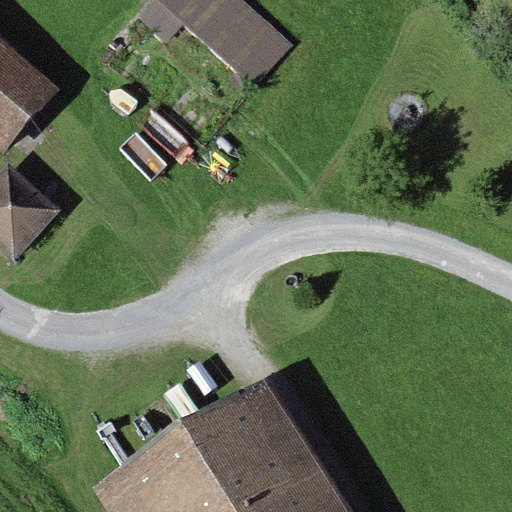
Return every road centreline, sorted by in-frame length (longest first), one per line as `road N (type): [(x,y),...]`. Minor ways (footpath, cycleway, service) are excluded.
road 1 (track): [(511,286),(356,233),(286,241),(139,326),(56,338),(0,313)]
road 2 (track): [(213,289),(280,375),(367,511)]
